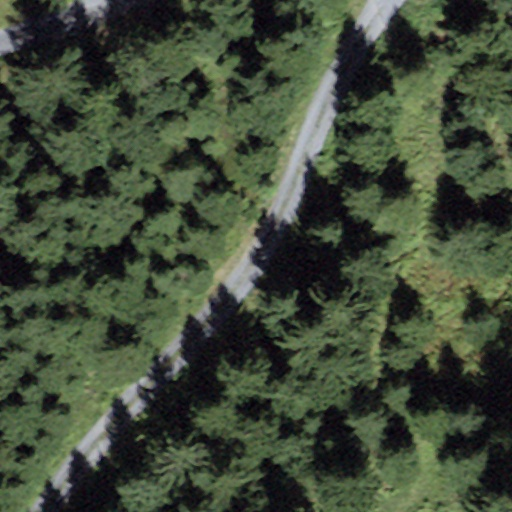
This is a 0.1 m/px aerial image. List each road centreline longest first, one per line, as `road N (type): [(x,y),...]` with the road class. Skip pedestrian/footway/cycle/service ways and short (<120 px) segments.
road 1 (track): [(391,0),(332,109),(309,190),(269,273),(56,511)]
road 2 (track): [(0,58),(136,0)]
